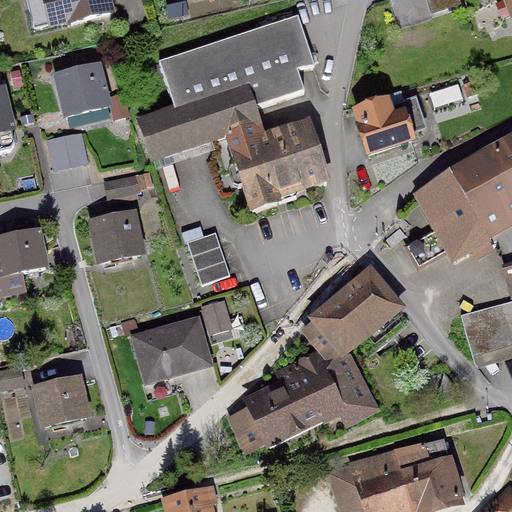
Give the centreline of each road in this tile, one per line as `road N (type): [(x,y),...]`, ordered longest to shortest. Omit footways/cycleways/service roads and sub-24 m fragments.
road 1 (residential): [(353,242),(302,315),(133,475)]
road 2 (residential): [(55,202),(133,475)]
road 3 (residential): [(353,0),(330,133),(353,242)]
road 4 (residential): [(511,130),(419,178),(353,242)]
